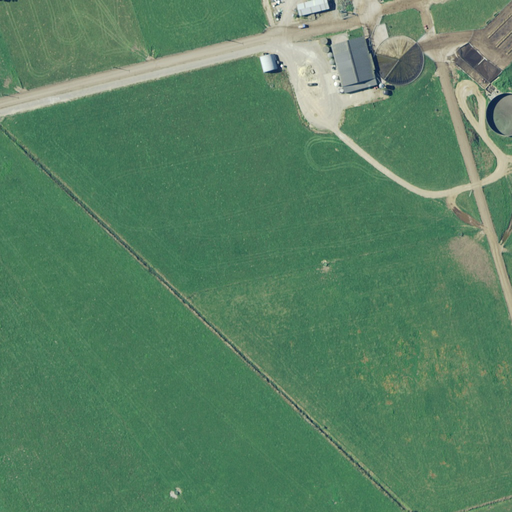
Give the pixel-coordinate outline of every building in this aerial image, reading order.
[(332,9),(329,0),(313,0),(298,4),(301,16),(332,9)] [(366,37),(333,46),(338,66),(332,68),(333,73),(339,71),(342,81),(345,94),(379,85),(374,68),(376,68),(371,51),(370,51),(366,37)] [(336,64),(333,53),(327,54),(330,66),(336,64)] [(280,69),(275,54),(261,57),(265,73),(280,69)] [(340,74),(333,76),(338,94),(345,92),(340,74)] [(511,93),(508,93),(504,94),(501,95),(497,97),(494,99),(492,102),(490,105),(488,109),(487,113),(487,116),(488,120),(489,124),(491,127),(493,130),(496,133),(499,135),(503,136),(507,137),(510,137),(511,136),(511,93)]
